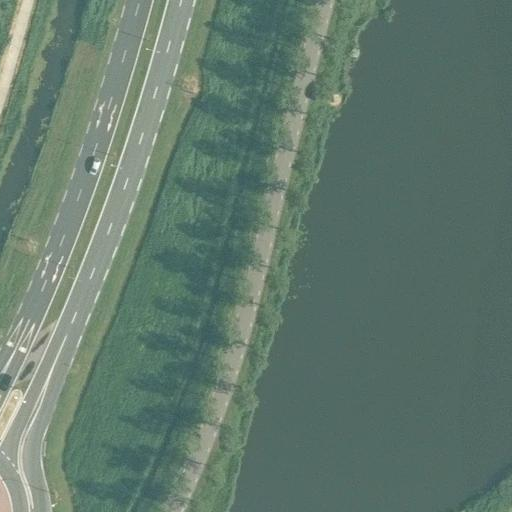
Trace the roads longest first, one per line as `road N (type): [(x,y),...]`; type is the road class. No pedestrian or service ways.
road 1 (unclassified): [(171,511),(225,374),(329,0)]
road 2 (primary): [(46,383),(119,202),(181,0)]
road 3 (primary): [(138,0),(97,138),(6,367)]
road 4 (primary): [(41,511),(31,447),(46,383)]
